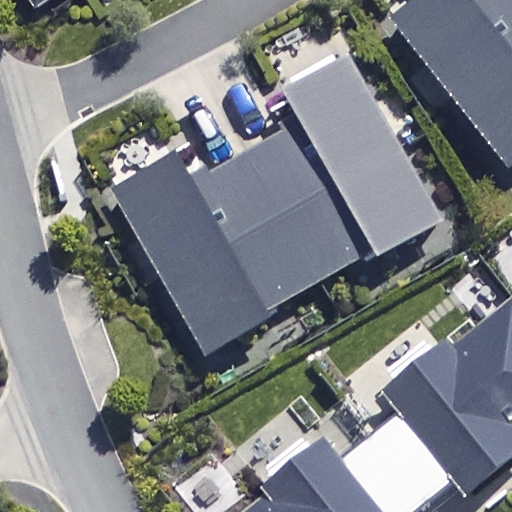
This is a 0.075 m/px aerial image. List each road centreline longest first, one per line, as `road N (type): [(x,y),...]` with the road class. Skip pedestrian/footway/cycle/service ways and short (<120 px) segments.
road 1 (residential): [(0,123),(167,52),(254,0)]
road 2 (residential): [(0,189),(20,283),(66,412)]
